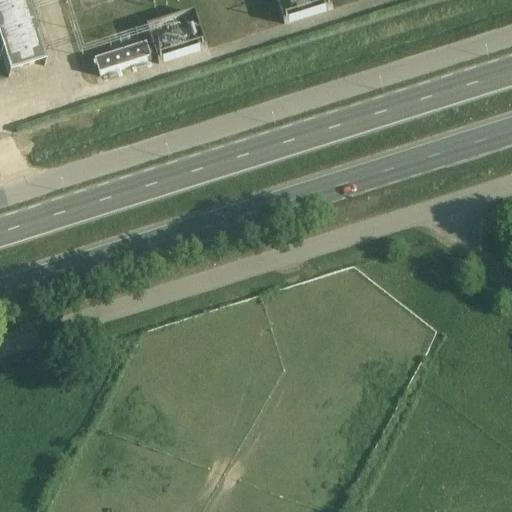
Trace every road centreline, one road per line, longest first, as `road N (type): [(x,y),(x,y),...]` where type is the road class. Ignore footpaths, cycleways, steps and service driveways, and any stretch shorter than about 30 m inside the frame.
road 1 (unclassified): [(0,200),(511,36)]
road 2 (primary): [(0,295),(511,132)]
road 3 (primary): [(511,73),(0,234)]
road 4 (unclassified): [(0,349),(511,188)]
